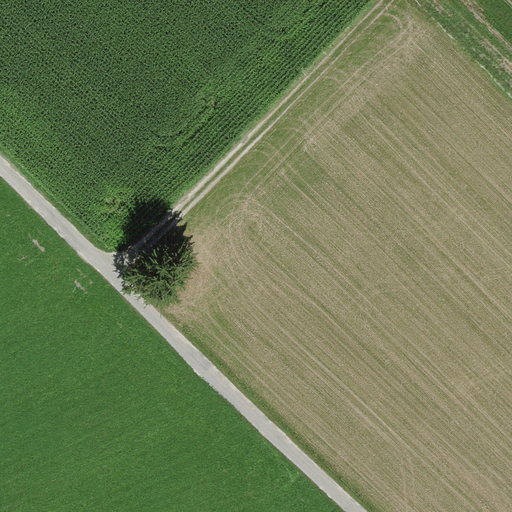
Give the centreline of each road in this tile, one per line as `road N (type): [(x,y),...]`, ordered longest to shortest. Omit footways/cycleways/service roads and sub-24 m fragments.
road 1 (track): [(0,164),(354,511)]
road 2 (track): [(378,0),(108,271)]
